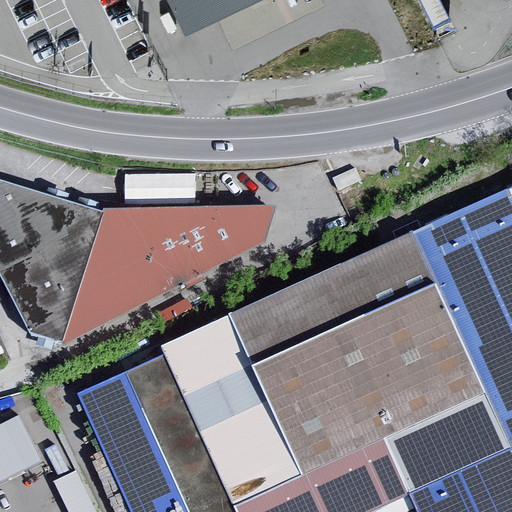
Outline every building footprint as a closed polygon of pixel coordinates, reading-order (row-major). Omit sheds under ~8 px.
[(164,0),(183,37),(257,0),(164,0)] [(413,0),(428,28),(446,20),(437,0),(413,0)] [(104,214),(0,180),(0,272),(33,336),(69,345),(265,242),(277,209),(104,214)] [(511,511),(511,205),(507,195),(78,394),(130,511),(402,511),(421,503),(425,511),(511,511)] [(0,417),(22,410),(14,387),(0,391),(0,417)] [(0,481),(43,461),(21,416),(0,425),(0,481)] [(96,511),(77,471),(54,482),(68,511),(96,511)]
